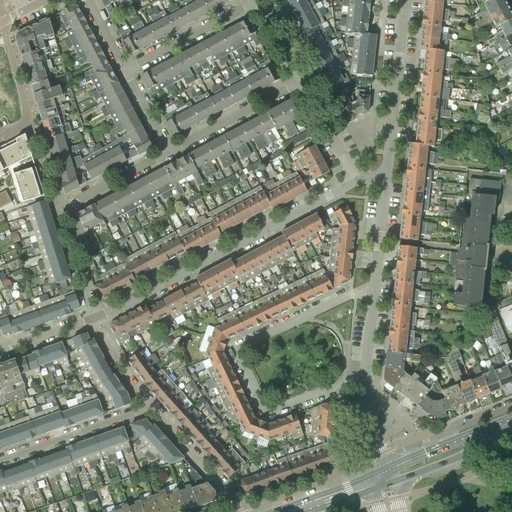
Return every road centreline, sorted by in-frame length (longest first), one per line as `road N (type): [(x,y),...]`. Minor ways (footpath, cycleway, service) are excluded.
road 1 (residential): [(364,383),(266,409),(237,350),(375,285)]
road 2 (residential): [(93,317),(357,179)]
road 3 (residential): [(385,176),(404,0)]
road 4 (residential): [(0,461),(148,407)]
road 5 (residential): [(169,151),(304,80)]
road 6 (residential): [(126,69),(259,0)]
road 7 (primary): [(389,483),(511,434)]
road 8 (residential): [(234,499),(148,407)]
road 9 (residential): [(58,209),(169,151)]
